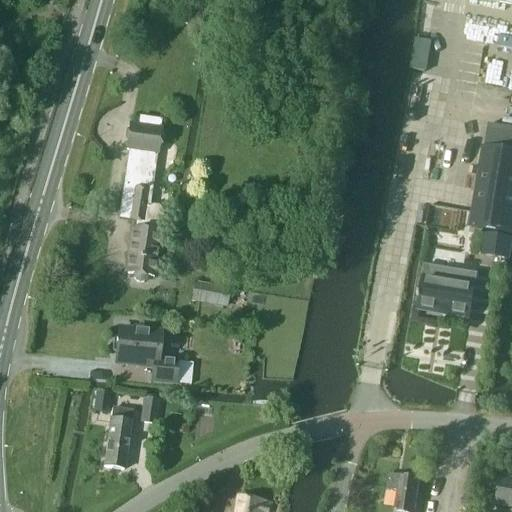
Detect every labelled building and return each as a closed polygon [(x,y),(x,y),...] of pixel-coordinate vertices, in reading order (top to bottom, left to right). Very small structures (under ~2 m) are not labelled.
[(409,71),(425,74),(430,43),(414,41),(409,71)] [(130,201),(128,221),(134,222),(126,274),(132,275),(132,279),(134,282),(138,283),(143,283),(146,281),(147,277),(153,278),(157,249),(159,229),(157,207),(146,206),(148,192),(150,192),(151,183),(143,182),(147,153),(156,154),(159,130),(158,130),(159,121),(138,118),(137,127),(129,125),(125,150),(127,150),(120,199),(130,201)] [(511,231),(511,223),(511,147),(484,143),(471,225),(511,231)] [(484,234),(481,256),(508,260),(509,257),(511,239),(484,234)] [(468,320),(474,286),(476,276),(424,267),(423,278),(420,296),(417,296),(417,300),(419,301),(417,312),(418,312),(419,308),(442,312),(442,316),(468,320)] [(132,332),(117,331),(116,340),(112,341),(111,352),(115,354),(114,363),(144,366),(143,369),(151,370),(150,382),(174,385),(176,363),(161,361),(162,352),(158,351),(160,335),(147,334),(145,330),(135,329),(132,332)] [(107,415),(109,395),(110,394),(94,392),(92,413),(107,415)] [(139,423),(154,425),(157,403),(142,401),(139,423)] [(102,468),(122,471),(131,413),(111,410),(102,468)] [(413,511),(419,481),(415,480),(414,476),(406,475),(404,478),(389,476),(386,491),(397,493),(393,511),(413,511)] [(511,507),(511,481),(500,480),(496,505),(511,507)] [(268,511),(270,504),(236,498),(233,511),(268,511)]
